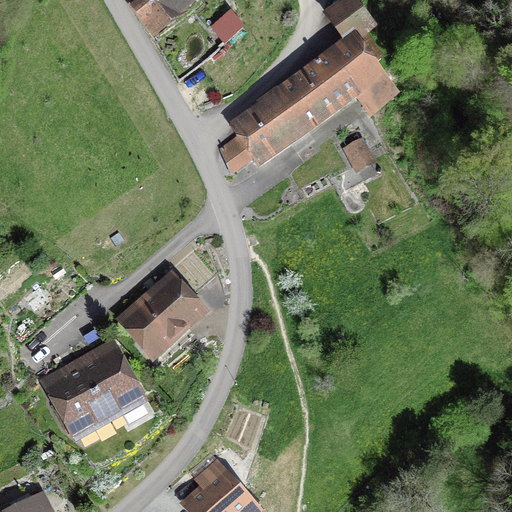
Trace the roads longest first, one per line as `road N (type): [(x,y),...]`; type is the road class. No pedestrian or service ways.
road 1 (unclassified): [(124,511),(202,424),(237,334),(238,249),(197,141)]
road 2 (residential): [(197,141),(267,79),(319,0)]
road 3 (unclassified): [(197,141),(116,0)]
